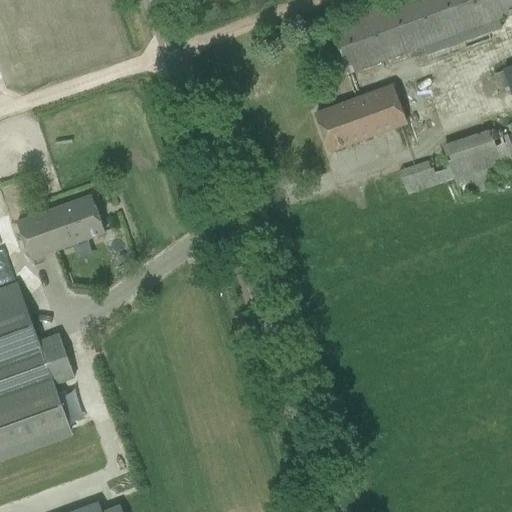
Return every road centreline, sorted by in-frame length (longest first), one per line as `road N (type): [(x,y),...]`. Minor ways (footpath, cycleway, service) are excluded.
road 1 (tertiary): [(329,511),(155,0)]
road 2 (track): [(322,0),(0,114)]
